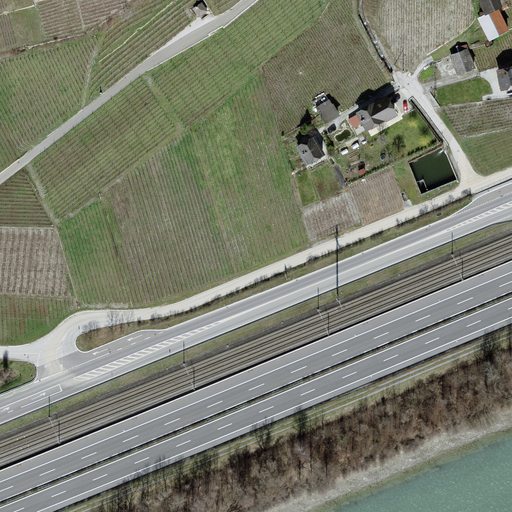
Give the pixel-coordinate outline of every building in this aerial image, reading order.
[(498,0),(479,0),(486,15),(479,19),(490,40),(508,30),(497,9),(501,7),(498,0)] [(474,68),(467,51),(452,57),(459,74),(474,68)] [(511,87),(511,68),(498,72),(502,89),(511,87)] [(387,99),(350,119),(354,126),(362,122),(366,130),(383,120),(384,122),(396,115),(387,99)] [(330,101),(317,108),(325,122),(338,115),(330,101)] [(324,154),(315,138),(298,148),(306,164),(324,154)]
